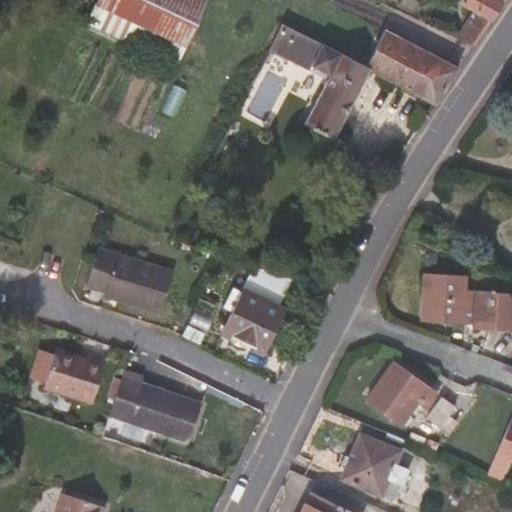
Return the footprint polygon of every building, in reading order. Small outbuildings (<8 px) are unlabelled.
[(109,19),(117,0),(83,0),(81,5),(109,19)] [(207,7),(192,0),(117,0),(109,19),(201,63),(224,15),(207,7)] [(479,0),(474,9),(486,15),(503,23),(511,9),(511,4),(503,0),(479,0)] [(483,54),(503,23),(486,15),(465,45),(483,54)] [(344,59),(294,34),(283,58),(333,82),(344,59)] [(467,77),(391,39),(373,74),(445,111),(467,77)] [(335,154),(373,74),(344,59),(333,82),(328,93),(304,140),(335,154)] [(365,233),(376,212),(358,202),(346,224),(365,233)] [(175,326),(189,288),(114,262),(102,298),(118,304),(117,308),(175,326)] [(483,336),(483,316),(472,315),(473,289),(430,288),(429,309),(437,310),(437,333),(459,335),(483,336)] [(290,335),(307,302),(272,289),(258,317),(290,335)] [(437,333),(437,310),(429,309),(428,333),(437,333)] [(276,374),(295,338),(290,335),(258,317),(237,354),(276,374)] [(105,421),(118,376),(70,361),(56,405),(105,421)] [(398,396),(412,377),(405,373),(391,392),(398,396)] [(440,416),(451,402),(412,377),(398,396),(391,392),(377,411),(415,434),(433,412),(440,416)] [(202,456),(215,415),(160,398),(162,391),(137,383),(122,431),(202,456)] [(455,434),(470,414),(456,405),(440,424),(455,434)] [(423,468),(412,463),(410,459),(414,448),(376,434),(360,480),(411,499),(423,468)] [(502,478),(511,447),(511,446),(496,442),(486,473),(502,478)] [(104,511),(106,506),(65,489),(55,511),(104,511)] [(371,511),(328,493),(319,511),(371,511)]
